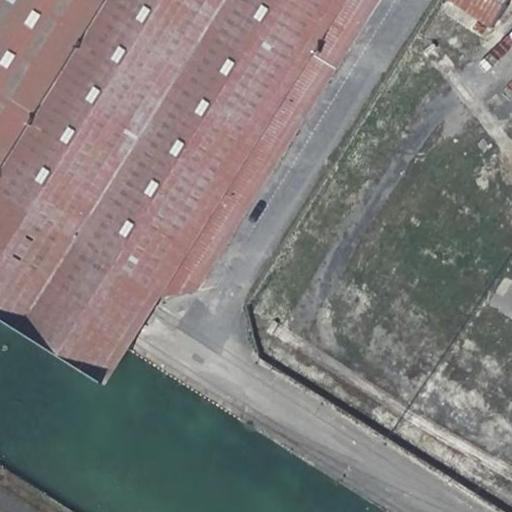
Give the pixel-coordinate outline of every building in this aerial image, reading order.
[(0,0),(0,181),(113,0),(0,0)] [(113,0),(0,181),(0,194),(78,243),(163,297),(198,291),(378,0),(113,0)] [(483,38),(492,23),(455,0),(453,0),(445,13),(483,38)] [(495,25),(511,0),(455,0),(492,23),(495,25)] [(78,243),(0,194),(0,317),(23,332),(45,296),(78,243)] [(45,296),(23,332),(107,386),(130,349),(136,340),(163,297),(78,243),(45,296)]
